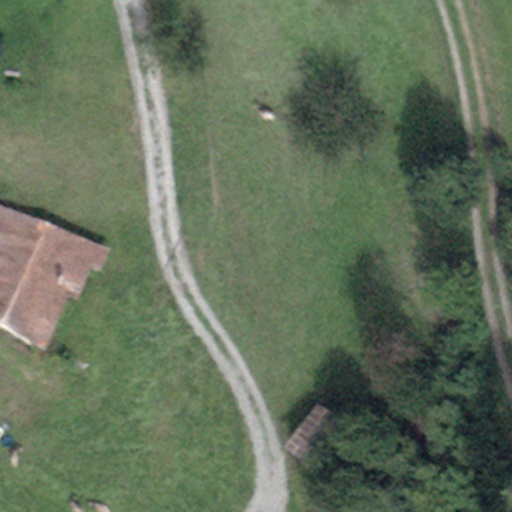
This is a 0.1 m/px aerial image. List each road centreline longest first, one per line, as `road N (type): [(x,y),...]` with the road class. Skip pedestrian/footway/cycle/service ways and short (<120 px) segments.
road 1 (track): [(133,0),(199,306),(270,450),(269,511)]
road 2 (track): [(446,0),(469,87),(498,333),(511,374)]
